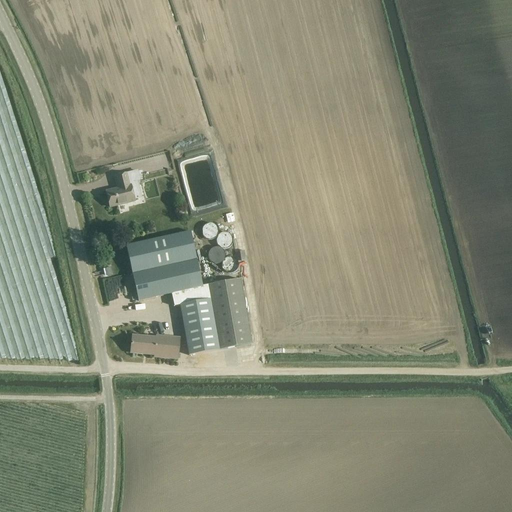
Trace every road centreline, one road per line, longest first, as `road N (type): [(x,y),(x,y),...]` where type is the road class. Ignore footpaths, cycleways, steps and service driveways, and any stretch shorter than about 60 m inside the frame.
road 1 (tertiary): [(106,511),(100,341),(50,136),(0,14)]
road 2 (track): [(0,368),(511,370)]
